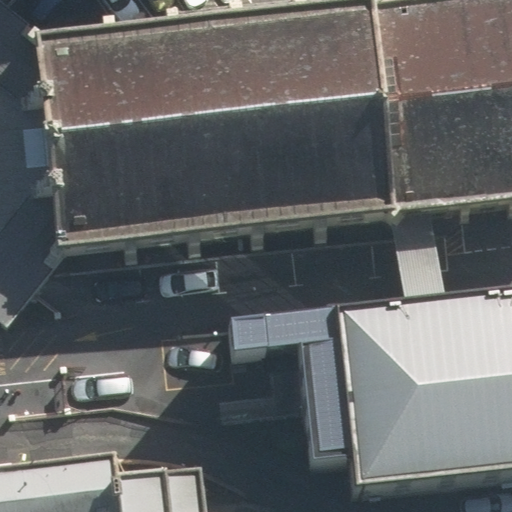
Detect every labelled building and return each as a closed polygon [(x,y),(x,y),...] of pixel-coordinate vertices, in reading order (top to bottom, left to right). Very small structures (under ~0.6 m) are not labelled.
[(0,318),(5,323),(56,255),(387,216),(428,211),(511,201),(511,0),(437,0),(36,47),(0,17),(0,318)] [(428,211),(387,216),(407,311),(447,307),(428,211)] [(511,472),(511,301),(447,307),(407,311),(229,328),(231,354),(296,348),(307,465),(353,460),(356,487),(511,472)] [(0,511),(118,511),(116,481),(111,457),(0,471),(0,511)] [(203,511),(200,473),(116,481),(118,511),(203,511)]
